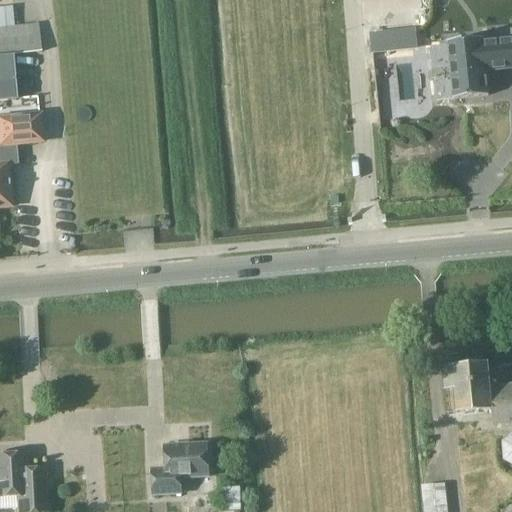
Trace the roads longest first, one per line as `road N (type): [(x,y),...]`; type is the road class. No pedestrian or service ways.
road 1 (secondary): [(0,288),(511,242)]
road 2 (track): [(187,0),(210,270)]
road 3 (unknown): [(49,265),(38,0)]
road 4 (track): [(148,275),(137,151)]
